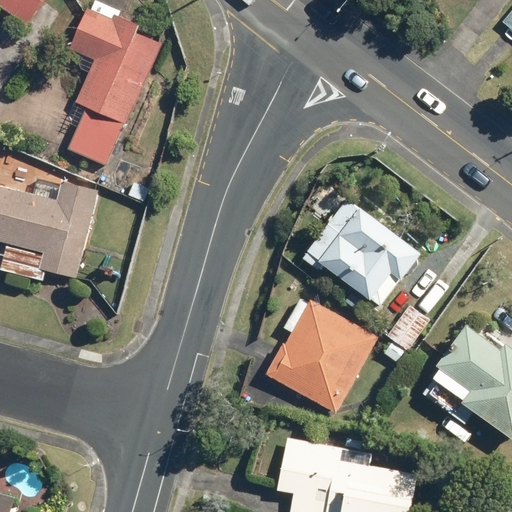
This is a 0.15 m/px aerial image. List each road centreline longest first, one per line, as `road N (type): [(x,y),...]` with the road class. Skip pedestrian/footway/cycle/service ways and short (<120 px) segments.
road 1 (tertiary): [(312,31),(227,194),(161,420)]
road 2 (primary): [(511,186),(312,31)]
road 3 (residential): [(161,420),(0,375)]
